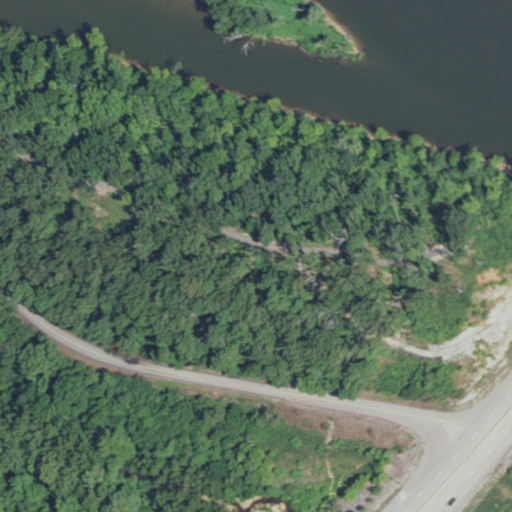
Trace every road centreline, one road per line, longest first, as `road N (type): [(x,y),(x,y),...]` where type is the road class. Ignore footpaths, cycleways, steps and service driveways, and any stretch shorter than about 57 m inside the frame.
road 1 (tertiary): [(507,430),(109,359),(49,329),(0,287)]
road 2 (trunk): [(511,384),(404,511)]
